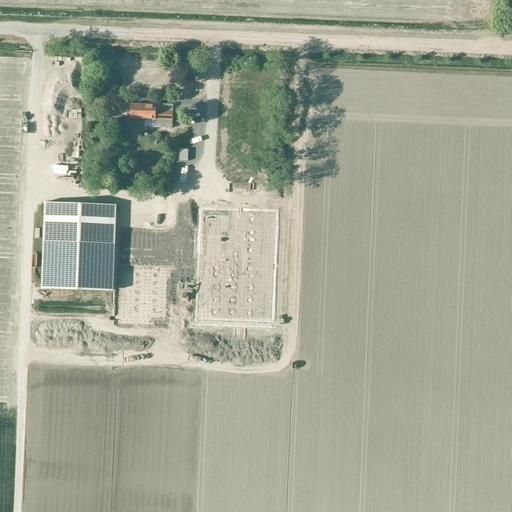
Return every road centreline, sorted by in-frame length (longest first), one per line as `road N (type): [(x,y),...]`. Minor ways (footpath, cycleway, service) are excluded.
road 1 (unclassified): [(511,50),(0,31)]
road 2 (unknown): [(18,511),(39,32)]
